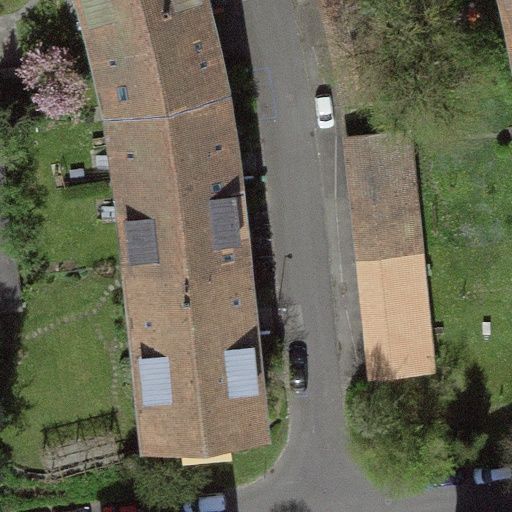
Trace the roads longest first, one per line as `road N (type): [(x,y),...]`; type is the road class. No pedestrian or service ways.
road 1 (residential): [(263,0),(300,211),(326,508)]
road 2 (residential): [(326,508),(511,489)]
